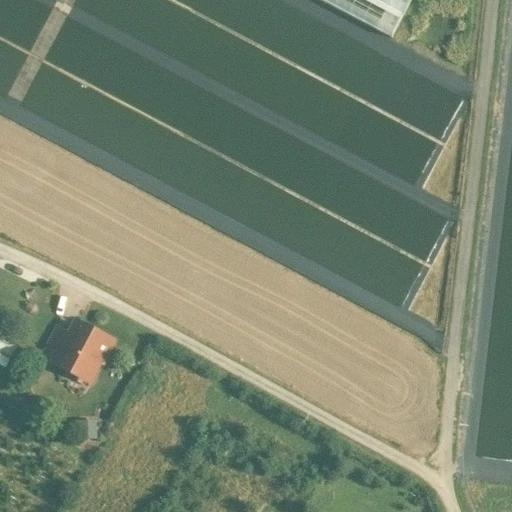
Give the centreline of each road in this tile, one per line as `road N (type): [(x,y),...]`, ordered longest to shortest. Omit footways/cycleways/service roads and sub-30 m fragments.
road 1 (track): [(496,0),(442,484),(453,511)]
road 2 (track): [(0,248),(442,484)]
